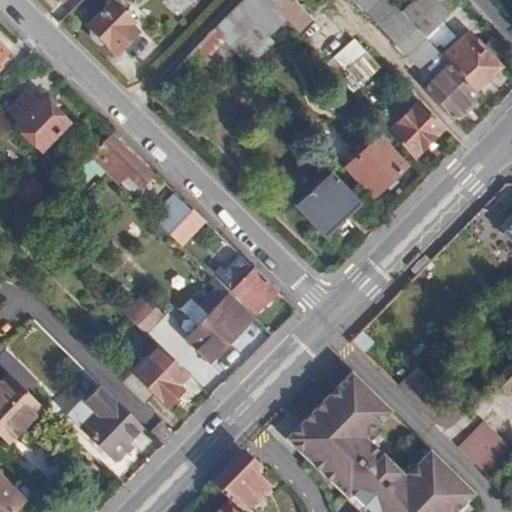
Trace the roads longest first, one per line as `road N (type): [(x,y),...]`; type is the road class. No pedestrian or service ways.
road 1 (residential): [(326,308),(14,0)]
road 2 (secondary): [(326,308),(126,511)]
road 3 (secondary): [(155,511),(341,323)]
road 4 (secondary): [(511,123),(326,308)]
road 5 (secondary): [(341,323),(511,139)]
